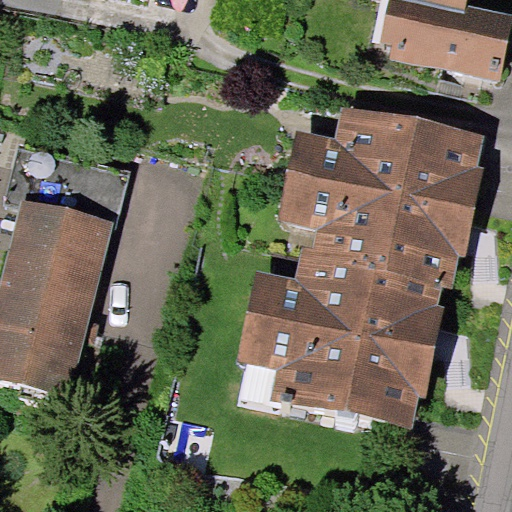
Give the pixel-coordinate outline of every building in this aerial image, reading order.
[(458,19),(462,0),(376,0),(384,2),(458,19)] [(494,81),(506,29),(458,19),(384,2),(372,53),(494,81)] [(430,292),(440,294),(448,259),(459,262),(478,181),(465,178),(471,152),(338,121),(330,154),(295,145),(276,224),(317,233),(310,264),(430,292)] [(0,381),(63,397),(120,180),(48,162),(33,220),(19,217),(0,289),(0,381)] [(268,405),(398,434),(406,401),(417,403),(436,323),(423,320),(430,292),(310,264),(296,261),(288,295),(253,287),(235,365),(275,374),(268,405)]
